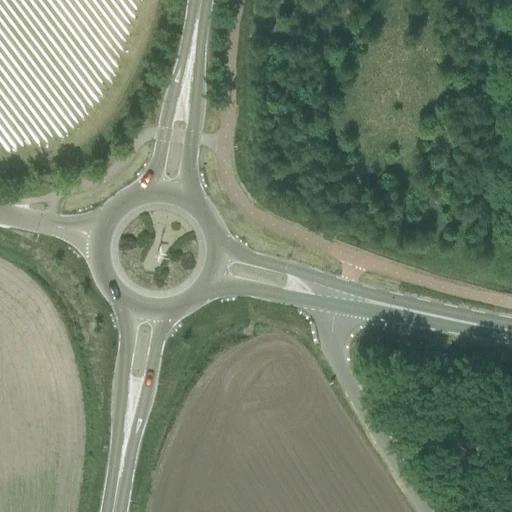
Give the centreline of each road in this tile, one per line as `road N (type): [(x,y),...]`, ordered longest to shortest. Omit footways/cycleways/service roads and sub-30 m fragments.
road 1 (unclassified): [(429,511),(334,353),(339,299)]
road 2 (secondary): [(339,299),(511,330)]
road 3 (secondary): [(125,299),(126,443)]
road 4 (secondary): [(126,443),(166,309)]
road 5 (secondary): [(203,289),(316,304),(339,299)]
road 6 (secondary): [(185,200),(196,109),(188,64)]
road 7 (secondary): [(339,299),(321,281),(216,248)]
road 8 (secondary): [(188,64),(150,194)]
